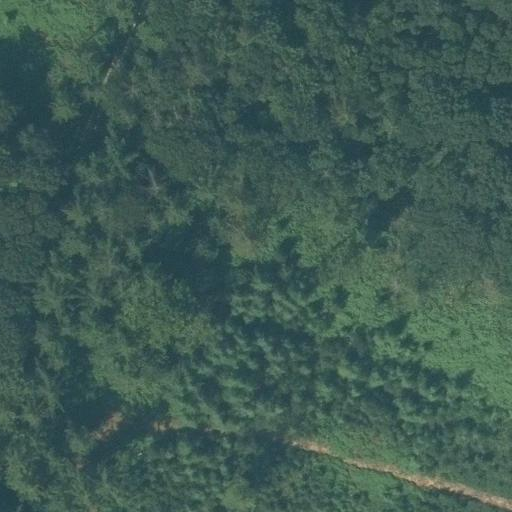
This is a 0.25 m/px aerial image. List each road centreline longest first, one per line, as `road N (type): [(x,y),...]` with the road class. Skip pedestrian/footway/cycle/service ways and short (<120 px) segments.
road 1 (track): [(511,260),(92,130)]
road 2 (track): [(0,357),(144,0)]
